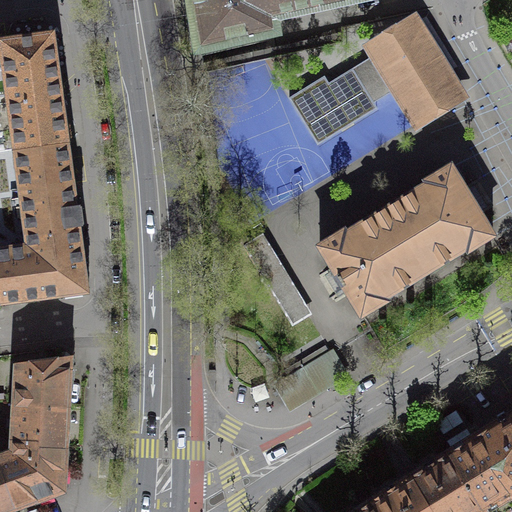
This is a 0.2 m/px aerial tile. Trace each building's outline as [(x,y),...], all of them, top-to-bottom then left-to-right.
[(193,0),(200,45),(201,47),(273,30),(270,17),(348,0),(193,0)] [(370,48),(374,55),(318,90),(314,83),(289,98),(317,144),(373,109),(371,105),(383,97),(396,90),(417,124),(461,96),(414,20),(370,48)] [(17,151),(65,144),(58,90),(51,36),(2,43),(17,151)] [(0,152),(17,151),(2,43),(2,41),(0,40),(0,152)] [(28,236),(77,229),(76,227),(83,224),(81,208),(74,207),(71,187),(68,166),(73,162),(71,151),(66,148),(65,144),(17,151),(28,236)] [(28,236),(17,151),(0,152),(0,250),(30,247),(28,236)] [(322,244),(319,246),(321,250),(321,249),(330,264),(340,281),(350,297),(359,312),(361,316),(365,314),(365,313),(383,302),(383,303),(387,300),(385,298),(466,248),(468,251),(472,249),(490,238),(494,236),(492,232),(482,217),(483,217),(473,201),(462,184),(453,170),(453,169),(451,166),(447,168),(443,171),(429,179),(425,181),(427,184),(346,233),(344,230),(341,233),(327,241),(323,244),(322,244)] [(30,247),(0,250),(0,296),(1,301),(41,296),(85,290),(85,286),(89,282),(87,271),(82,268),(77,229),(28,236),(30,247)] [(310,311),(263,233),(240,246),(287,324),(310,311)] [(315,388),(343,371),(332,353),(289,378),(276,386),(288,405),(315,388)] [(33,362),(18,364),(16,403),(66,406),(66,403),(70,399),(70,391),(67,387),(69,357),(46,360),(45,359),(44,358),(43,358),(42,358),(40,357),(39,357),(38,358),(37,358),(36,359),(35,360),(34,361),(33,362)] [(66,406),(16,403),(16,410),(15,417),(18,417),(17,443),(14,443),(14,444),(64,447),(64,444),(68,440),(68,432),(65,428),(66,406)] [(449,453),(483,509),(509,493),(511,494),(511,414),(484,432),(449,453)] [(64,447),(14,444),(13,452),(0,456),(0,466),(14,506),(23,503),(50,493),(56,494),(59,493),(61,492),(65,487),(61,473),(64,447)] [(411,477),(432,511),(479,511),(483,509),(449,453),(431,465),(411,477)] [(0,511),(14,506),(0,466),(0,511)] [(395,487),(372,501),(379,511),(432,511),(411,477),(395,487)] [(379,511),(372,501),(356,511),(379,511)]
